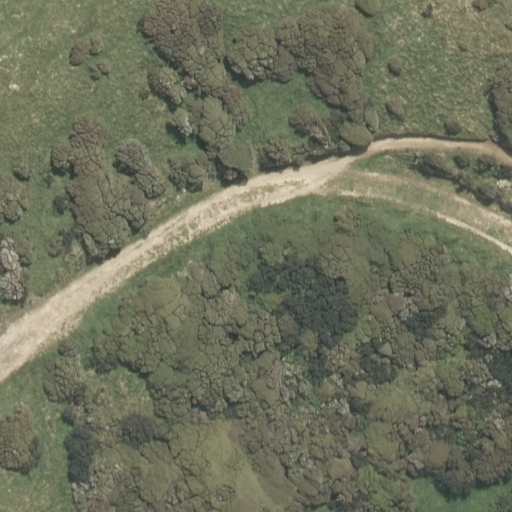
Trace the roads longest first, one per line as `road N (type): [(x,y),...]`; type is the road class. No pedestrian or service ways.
road 1 (track): [(0,370),(26,322),(125,243),(201,211),(301,188)]
road 2 (track): [(301,188),(511,233)]
